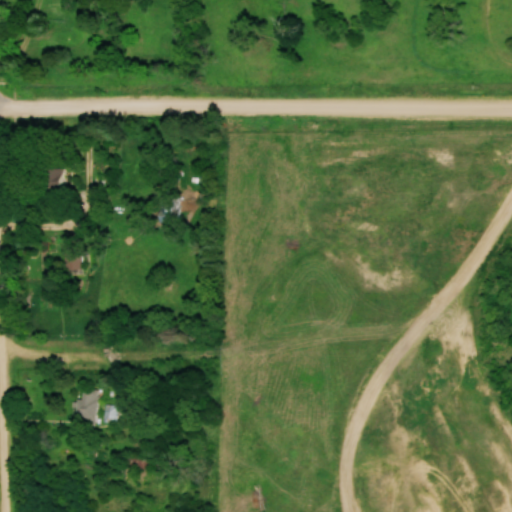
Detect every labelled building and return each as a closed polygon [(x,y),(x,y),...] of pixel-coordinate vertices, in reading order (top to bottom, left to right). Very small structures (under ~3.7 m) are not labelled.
[(61,193),(61,170),(44,170),(44,193),(61,193)] [(179,222),(179,196),(159,196),(159,222),(179,222)] [(63,253),(64,271),(80,270),(80,252),(63,253)] [(97,422),(97,391),(76,391),(76,422),(97,422)] [(104,423),(117,423),(117,405),(104,405),(104,423)] [(127,470),(149,470),(149,455),(127,455),(127,470)]
